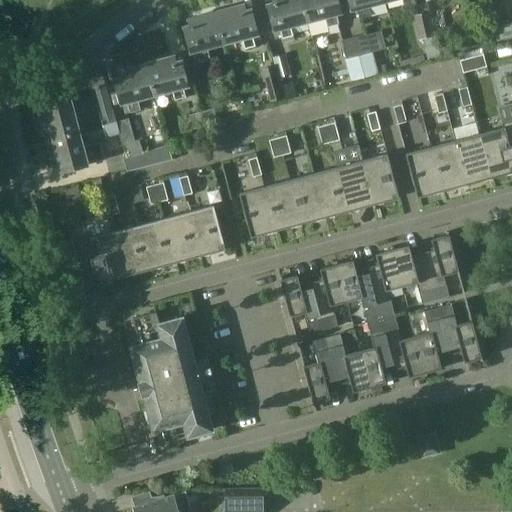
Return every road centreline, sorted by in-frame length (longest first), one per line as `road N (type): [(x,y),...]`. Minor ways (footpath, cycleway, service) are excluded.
road 1 (residential): [(8,335),(511,192)]
road 2 (residential): [(511,334),(494,373),(62,494)]
road 3 (residential): [(0,84),(72,64),(159,0)]
road 4 (secondary): [(62,494),(8,335)]
